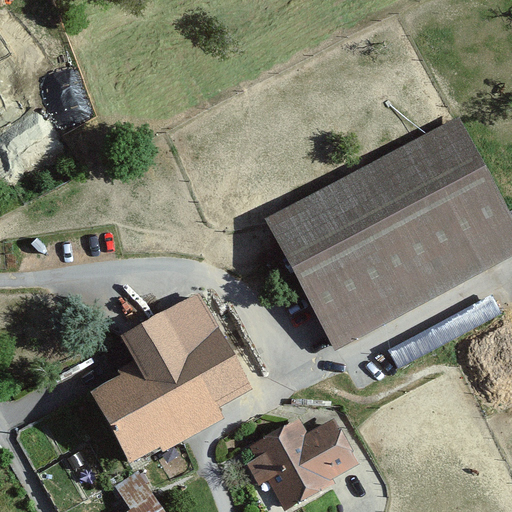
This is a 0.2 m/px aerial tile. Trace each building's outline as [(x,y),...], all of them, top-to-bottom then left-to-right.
[(0,156),(13,178),(60,152),(15,72),(0,81),(0,156)] [(511,264),(511,214),(464,124),(275,224),(344,353),(511,264)] [(127,339),(145,372),(100,396),(140,471),(228,424),(220,408),(255,389),(204,296),(127,339)] [(304,424),(256,451),(262,464),(249,471),(261,492),(273,485),(287,511),(300,511),(339,491),(334,481),(359,467),(335,424),(312,437),(304,424)] [(124,492),(139,511),(138,511),(170,511),(162,498),(160,499),(144,477),(124,492)]
